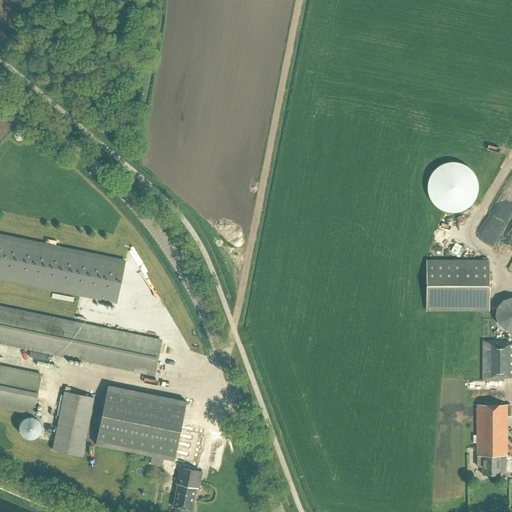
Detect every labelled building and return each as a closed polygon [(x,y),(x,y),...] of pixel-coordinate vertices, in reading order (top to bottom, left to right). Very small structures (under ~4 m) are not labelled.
[(426,184),(426,185),(426,187),(426,188),(427,191),(427,192),(428,194),(428,195),(429,197),(430,198),(431,200),(432,200),(432,201),(433,202),(434,203),(436,205),(437,205),(439,206),(439,207),(440,207),(442,208),(443,208),(445,209),(446,209),(449,209),(450,209),(452,209),(453,209),(456,209),(457,209),(459,208),(460,208),(462,207),(463,207),(463,206),(465,205),(466,205),(468,203),(469,203),(469,202),(470,201),(470,200),(471,200),(472,198),(473,197),(474,195),(474,194),(475,192),(475,191),(476,191),(476,188),(476,187),(476,185),(476,184),(476,181),(476,180),(476,178),(475,178),(475,177),(474,175),(474,174),(473,172),(473,171),(472,171),(471,169),(471,168),(470,168),(469,166),(468,166),(468,165),(466,164),(465,164),(465,163),(463,162),(462,162),(460,161),(459,160),(457,160),(456,159),(453,159),(452,159),(450,159),(449,159),(446,159),(446,160),(445,160),(443,160),(442,161),(440,162),(439,162),(437,163),(436,164),(434,165),(434,166),(433,166),(432,168),(431,168),(431,169),(430,171),(429,171),(429,172),(428,174),(428,175),(427,177),(427,178),(426,180),(426,181),(426,184)] [(492,251),(498,240),(482,231),(476,241),(492,251)] [(19,239),(17,238),(0,234),(0,278),(114,302),(123,260),(19,239)] [(490,312),(490,260),(426,260),(426,312),(490,312)] [(496,313),(495,315),(496,318),(496,320),(497,322),(498,324),(499,326),(501,328),(503,329),(505,330),(507,331),(509,332),(511,332),(511,298),(509,299),(507,299),(505,300),(503,301),(501,303),(499,304),(498,306),(497,308),(496,311),(496,313)] [(0,342),(155,374),(162,341),(0,307),(0,342)] [(511,377),(511,339),(483,339),(482,380),(505,380),(505,377),(511,377)] [(0,406),(34,413),(41,375),(0,366),(0,406)] [(475,392),(475,383),(467,382),(466,392),(475,392)] [(97,442),(175,459),(182,426),(188,400),(109,383),(97,442)] [(83,456),(94,397),(64,391),(52,450),(83,456)] [(482,466),(482,475),(499,475),(499,456),(507,456),(507,448),(506,406),(476,407),(476,448),(476,456),(477,456),(477,466),(482,466)] [(20,427),(20,428),(20,430),(21,432),(21,434),(22,435),(23,437),(25,438),(27,439),(28,439),(30,439),(32,439),(34,439),(35,439),(37,438),(38,437),(40,435),(41,434),(41,432),(42,430),(42,428),(42,427),(41,425),(41,423),(40,422),(38,420),(37,419),(35,418),(34,418),(32,417),(30,417),(28,418),(27,418),(25,419),(23,420),(22,422),(21,423),(21,425),(20,427)] [(182,426),(175,459),(194,463),(201,430),(182,426)] [(204,506),(208,487),(179,481),(175,500),(204,506)]
